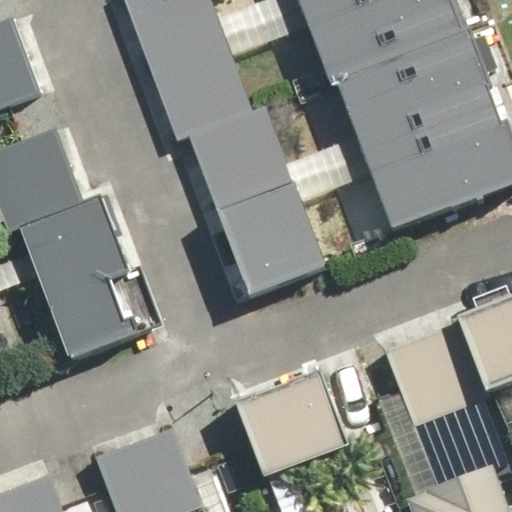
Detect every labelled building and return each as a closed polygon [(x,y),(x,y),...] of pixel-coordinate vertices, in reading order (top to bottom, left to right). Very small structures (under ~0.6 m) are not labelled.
[(511,107),(469,0),(289,0),(230,23),(220,0),(130,0),(186,141),(195,137),(259,301),(340,269),(313,200),(386,171),(411,236),(511,196),(511,107)] [(0,112),(54,92),(22,8),(0,16),(0,112)] [(0,229),(9,226),(14,238),(29,234),(103,206),(72,123),(0,149),(0,188),(6,205),(0,207),(0,229)] [(0,272),(0,363),(6,361),(0,347),(0,300),(55,280),(88,364),(158,337),(138,287),(157,280),(125,198),(103,206),(29,234),(39,257),(0,272)] [(511,308),(400,350),(428,426),(511,394),(511,308)] [(341,374),(268,401),(298,480),(371,453),(341,374)] [(184,433),(111,460),(130,511),(212,511),(214,511),(184,433)] [(511,511),(511,492),(506,475),(417,509),(418,511),(511,511)] [(67,511),(56,481),(0,502),(0,511),(67,511)]
